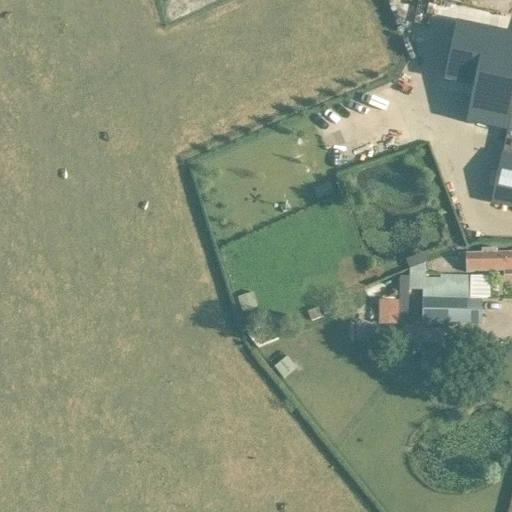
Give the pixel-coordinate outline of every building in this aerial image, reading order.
[(511,33),(458,22),(445,81),(475,88),(467,123),(508,132),(493,203),(511,207),(511,33)] [(511,252),(498,253),(498,248),(482,248),(481,253),(467,254),(467,272),(504,271),(504,276),(511,276),(511,252)] [(489,299),(490,276),(470,276),(470,298),(483,298),(489,299)] [(238,297),(242,311),(257,307),(252,292),(238,297)] [(483,298),(470,298),(421,297),(421,323),(482,325),(483,298)] [(439,372),(440,353),(425,352),(424,372),(439,372)] [(287,356),(274,366),(283,378),(296,368),(287,356)]
